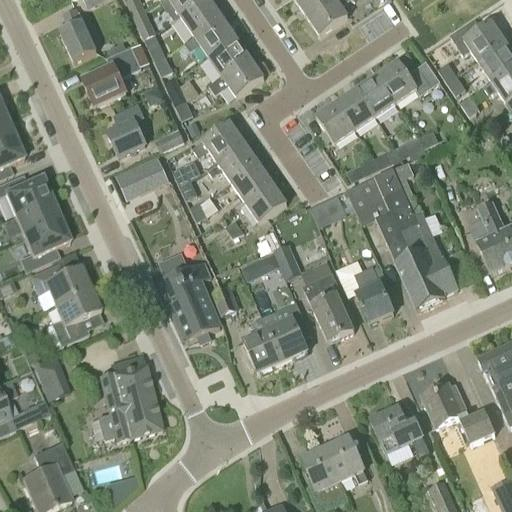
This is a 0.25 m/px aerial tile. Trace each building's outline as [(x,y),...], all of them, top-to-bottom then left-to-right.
[(81,0),(88,14),(115,0),(81,0)] [(205,0),(168,0),(166,2),(160,6),(174,27),(180,22),(208,3),(205,0)] [(292,0),(291,1),(305,21),(333,2),(330,0),(292,0)] [(333,2),(305,21),(319,42),(347,23),(340,13),(354,3),(351,0),(337,0),(333,3),(333,2)] [(138,1),(125,7),(132,22),(144,17),(145,16),(138,1)] [(180,22),(194,42),(194,43),(221,23),(208,3),(180,22)] [(73,68),(96,57),(82,27),(81,27),(74,13),(62,19),(68,33),(59,37),(73,68)] [(145,16),(144,17),(132,22),(143,45),(155,40),(155,39),(145,16)] [(208,63),(235,44),(221,23),(194,43),(194,42),(184,49),(190,58),(200,51),(208,63)] [(462,62),(470,57),(477,67),(504,49),(491,28),(480,35),(473,25),(449,42),(462,62)] [(143,45),(144,45),(155,67),(165,63),(155,40),(156,40),(155,39),(155,40),(143,45)] [(235,44),(208,63),(221,82),(249,63),(235,44)] [(477,67),(490,88),(511,73),(511,60),(504,49),(477,67)] [(118,85),(140,75),(130,54),(106,65),(110,73),(82,87),(95,114),(125,100),(118,85)] [(161,82),(172,77),(165,63),(155,67),(161,82)] [(249,63),(221,82),(208,91),(215,101),(228,92),(235,103),(263,84),(249,63)] [(425,67),(405,81),(397,68),(377,82),(395,110),(415,96),(419,102),(439,88),(425,67)] [(446,88),(456,81),(447,68),(437,75),(446,88)] [(496,97),(511,121),(511,73),(490,88),(483,93),(489,102),(496,97)] [(456,81),(446,88),(455,102),(465,95),(456,81)] [(395,110),(377,82),(356,96),(375,123),(395,110)] [(185,107),(186,106),(175,84),(164,89),(175,112),(185,107)] [(162,104),(156,92),(144,98),(150,110),(162,104)] [(336,109),(355,137),(375,123),(356,96),(336,109)] [(468,122),(479,115),(470,102),(459,109),(468,122)] [(182,126),(193,121),(186,106),(185,107),(175,112),(182,126)] [(355,137),(336,109),(315,124),(324,136),(317,141),(323,150),(330,145),(334,151),(355,137)] [(144,150),(134,127),(144,122),(138,110),(113,122),(118,133),(106,139),(116,162),(144,150)] [(0,150),(13,145),(4,124),(0,125),(0,150)] [(209,157),(216,168),(217,168),(244,149),(229,129),(192,155),(199,164),(209,157)] [(160,158),(184,147),(178,135),(154,146),(160,158)] [(418,143),(418,145),(423,154),(438,147),(433,136),(418,143)] [(423,154),(418,145),(418,143),(403,150),(408,162),(423,154)] [(0,185),(12,180),(9,172),(22,166),(13,145),(0,150),(0,185)] [(231,189),(258,169),(244,149),(217,168),(216,168),(206,175),(213,184),(223,177),(231,189)] [(373,164),(378,176),(393,169),(388,157),(373,164)] [(157,164),(136,173),(146,195),(166,186),(157,164)] [(378,176),(373,164),(358,171),(364,183),(378,176)] [(443,301),(456,296),(406,185),(415,181),(409,168),(347,196),(362,230),(375,224),(416,315),(444,303),(443,301)] [(258,169),(231,189),(245,208),(272,189),(258,169)] [(178,191),(190,186),(183,172),(172,177),(178,191)] [(0,203),(4,202),(13,223),(50,207),(40,186),(27,191),(22,181),(0,190),(0,203)] [(190,186),(178,191),(186,207),(197,201),(190,186)] [(272,189),(245,208),(259,228),(286,209),(272,189)] [(319,234),(346,221),(337,201),(309,213),(319,234)] [(22,244),(59,228),(50,207),(13,223),(22,244)] [(196,228),(207,223),(200,208),(189,213),(196,228)] [(511,232),(504,236),(492,208),(477,214),(482,225),(467,231),(489,280),(506,273),(506,274),(511,271),(511,232)] [(244,239),(235,226),(225,233),(232,244),(244,239)] [(69,250),(59,228),(22,244),(30,262),(19,267),(25,280),(59,265),(54,256),(69,250)] [(256,248),(261,260),(280,251),(275,241),(274,241),(272,237),(270,238),(270,236),(258,242),(260,246),(256,248)] [(273,258),(286,286),(302,279),(289,251),(273,258)] [(247,287),(278,272),(272,260),(242,274),(247,287)] [(205,339),(219,333),(199,288),(209,283),(203,268),(158,288),(184,348),(197,343),(200,349),(208,346),(205,339)] [(81,273),(62,281),(57,270),(29,282),(38,302),(48,298),(54,312),(91,296),(81,273)] [(369,330),(393,319),(380,289),(387,286),(380,271),(373,274),(372,272),(353,280),(361,297),(355,300),(369,330)] [(352,338),(336,302),(341,299),(333,279),(302,292),(311,313),(327,349),(352,338)] [(12,284),(0,289),(0,300),(16,294),(12,284)] [(239,315),(229,291),(212,299),(222,322),(239,315)] [(91,296),(54,312),(60,325),(47,331),(47,335),(52,347),(55,350),(59,349),(60,352),(88,340),(82,327),(100,319),(91,296)] [(261,324),(281,369),(306,358),(291,325),(279,331),(274,318),(262,324),(261,324)] [(256,381),(281,369),(261,324),(251,328),(257,341),(241,348),(256,381)] [(6,340),(7,341),(1,343),(4,349),(17,344),(14,337),(6,340)] [(511,433),(511,348),(478,365),(487,384),(488,383),(511,433)] [(39,365),(35,356),(24,360),(28,370),(39,365)] [(114,443),(116,448),(162,437),(146,373),(100,383),(109,420),(97,423),(103,446),(114,443)] [(70,397),(65,385),(43,394),(47,406),(70,397)] [(422,402),(437,434),(459,424),(472,451),(495,440),(485,417),(470,423),(456,392),(451,394),(449,390),(422,402)] [(0,428),(3,427),(9,438),(30,428),(25,416),(10,422),(0,399),(0,428)] [(370,426),(385,459),(422,442),(415,427),(406,431),(398,413),(370,426)] [(340,487),(354,481),(358,491),(368,487),(347,440),(344,438),(335,442),(334,446),(335,450),(325,455),(339,488),(340,487)] [(34,511),(59,511),(71,507),(60,482),(74,476),(61,448),(33,461),(40,477),(22,485),(34,511)] [(325,455),(314,459),(313,457),(301,462),(302,465),(301,465),(321,510),(345,500),(340,487),(339,488),(325,455)] [(499,511),(511,511),(511,481),(490,491),(499,511)] [(135,484),(126,486),(129,500),(137,493),(135,484)] [(454,511),(442,487),(428,494),(436,511),(454,511)]
